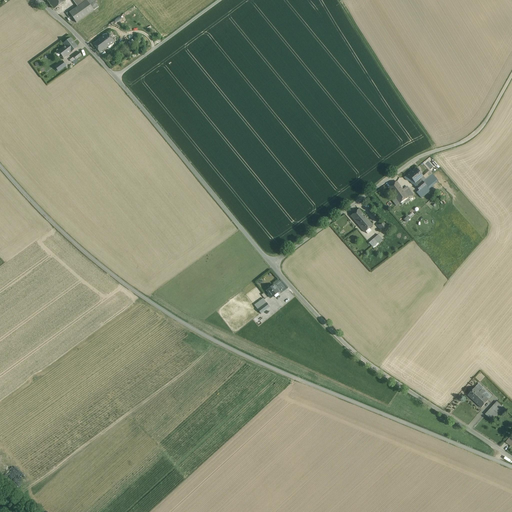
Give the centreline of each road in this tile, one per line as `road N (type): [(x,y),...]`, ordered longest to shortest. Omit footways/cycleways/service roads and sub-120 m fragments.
road 1 (unclassified): [(511,467),(243,356),(147,300),(58,228),(0,166)]
road 2 (unclassified): [(272,263),(417,157),(464,142),(485,123),(511,74)]
road 3 (unclassified): [(272,263),(374,367),(511,458)]
road 4 (unclassified): [(115,77),(272,263)]
road 5 (track): [(341,0),(440,149)]
road 6 (unclassified): [(115,77),(220,0)]
